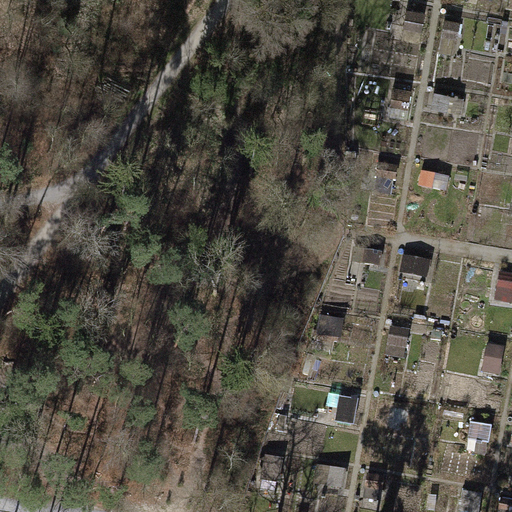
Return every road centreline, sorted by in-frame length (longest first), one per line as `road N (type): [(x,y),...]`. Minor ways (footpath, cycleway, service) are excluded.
road 1 (track): [(0,201),(89,174),(0,292)]
road 2 (track): [(225,0),(89,174)]
